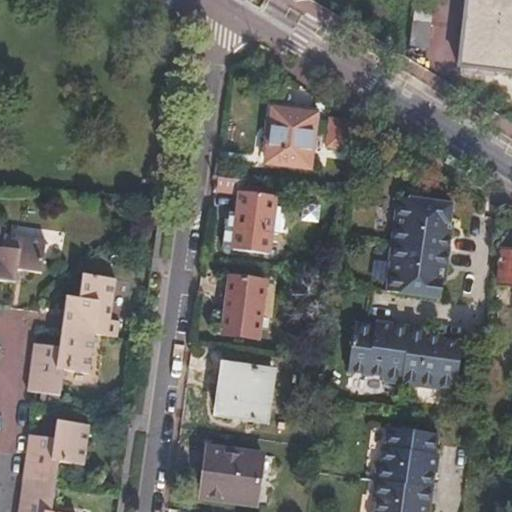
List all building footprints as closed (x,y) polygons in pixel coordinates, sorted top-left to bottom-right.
[(511,0),(466,0),(459,67),(511,73),(511,0)] [(411,24),(409,45),(426,48),(429,26),(411,24)] [(353,154),(357,123),(328,117),(327,121),(315,119),(316,115),(272,108),(264,162),(309,168),(313,135),(327,137),(325,150),(353,154)] [(217,156),(215,175),(226,176),(229,158),(217,156)] [(215,175),(213,191),(239,194),(240,192),(241,179),(226,176),(215,175)] [(232,250),(268,254),(275,196),(240,192),(232,250)] [(391,262),(387,292),(442,300),(444,283),(443,282),(445,270),(447,271),(452,236),(449,236),(453,206),(398,198),(389,262),(391,262)] [(0,225),(0,281),(14,284),(17,270),(39,273),(44,242),(2,236),(2,226),(0,225)] [(498,284),(511,286),(511,250),(502,250),(498,284)] [(59,332),(93,336),(116,340),(118,323),(108,322),(113,290),(114,281),(79,277),(78,288),(76,300),(64,299),(59,332)] [(223,333),(261,339),(267,282),(229,277),(223,333)] [(392,331),(354,325),(347,374),(385,379),(384,383),(456,394),(463,344),(427,339),(427,332),(393,326),(392,331)] [(87,375),(93,336),(59,332),(56,350),(31,347),(25,390),(32,391),(58,396),(58,392),(61,371),(87,375)] [(218,415),(268,422),(274,371),(224,364),(218,415)] [(20,483),(54,488),(57,464),(81,467),(83,457),(87,427),(54,422),(52,439),(26,436),(24,453),(20,483)] [(438,436),(388,429),(385,449),(383,449),(380,465),(376,465),(372,499),(375,500),(373,511),(424,511),(425,506),(429,506),(434,473),(430,472),(432,457),(435,457),(438,436)] [(202,497),(258,505),(265,455),(208,447),(202,497)] [(50,511),(54,488),(20,483),(16,511),(50,511)]
